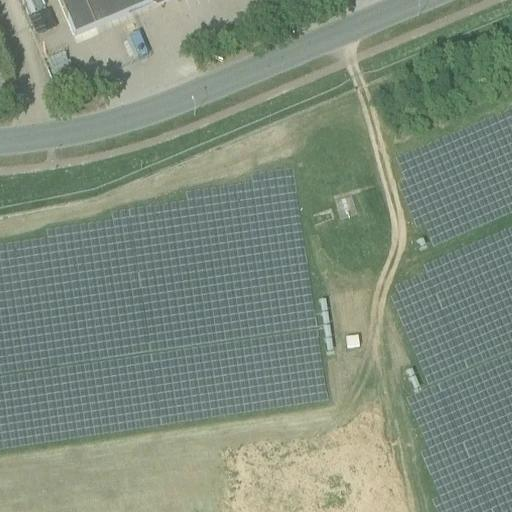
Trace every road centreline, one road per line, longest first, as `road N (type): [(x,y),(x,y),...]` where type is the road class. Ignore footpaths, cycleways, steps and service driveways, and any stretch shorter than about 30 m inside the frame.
road 1 (unclassified): [(0,147),(48,144),(144,119),(424,0)]
road 2 (track): [(511,223),(382,281),(369,320),(371,354)]
road 3 (track): [(409,266),(358,83)]
road 4 (track): [(378,154),(511,103)]
